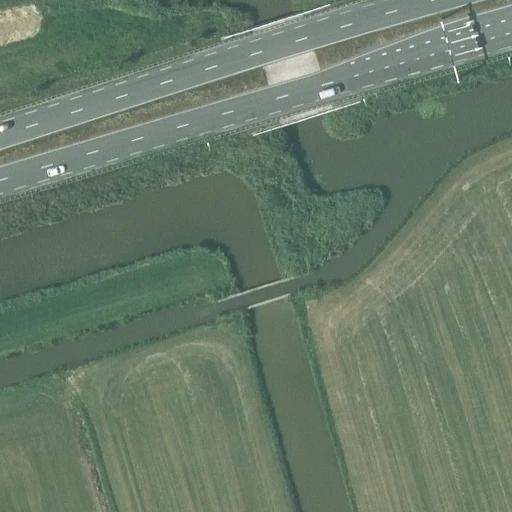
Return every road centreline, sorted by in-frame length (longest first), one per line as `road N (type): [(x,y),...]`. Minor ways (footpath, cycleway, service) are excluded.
road 1 (primary): [(0,181),(511,27)]
road 2 (primary): [(439,0),(0,136)]
